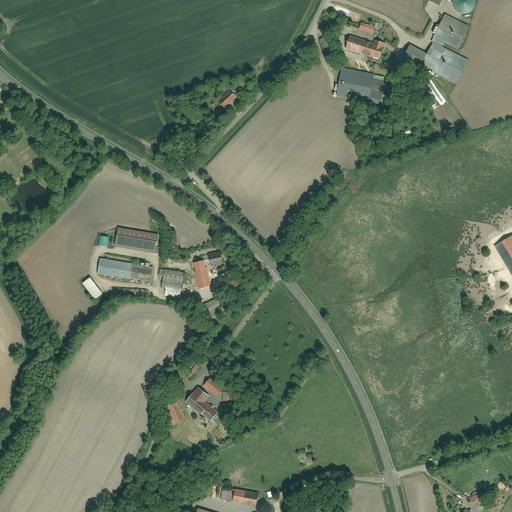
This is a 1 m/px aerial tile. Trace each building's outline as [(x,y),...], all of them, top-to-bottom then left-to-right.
[(474,8),(475,5),(476,2),(475,0),(454,0),(454,2),(454,5),(456,8),(458,11),(462,12),(465,13),(468,12),(471,11),(474,8)] [(458,49),(470,26),(447,14),(435,37),(437,38),(446,43),(458,49)] [(376,26),(364,22),(361,29),(374,33),(376,26)] [(376,43),(353,36),(349,49),(381,59),(387,42),(377,39),(376,43)] [(332,37),(322,40),(326,57),(336,55),(332,37)] [(435,43),(443,47),(446,43),(437,38),(435,43)] [(443,47),(435,43),(430,52),(423,66),(456,83),(468,60),(443,47)] [(423,66),(430,52),(414,44),(406,58),(423,66)] [(385,66),(400,74),(403,68),(388,60),(385,66)] [(374,73),(345,69),(341,94),(371,98),(374,73)] [(244,83),(239,86),(244,92),(249,89),(244,83)] [(228,90),(216,99),(223,108),(236,99),(228,90)] [(391,109),(403,109),(403,101),(391,101),(391,109)] [(7,105),(0,107),(0,114),(9,111),(7,105)] [(160,234),(119,227),(116,245),(157,252),(160,234)] [(109,237),(102,236),(100,246),(108,247),(109,237)] [(511,236),(495,247),(511,275),(511,236)] [(222,251),(210,254),(212,263),(213,266),(225,263),(222,251)] [(206,265),(212,263),(210,254),(204,255),(205,260),(206,265)] [(154,267),(102,258),(100,273),(151,282),(154,267)] [(196,272),(200,288),(212,285),(208,268),(207,268),(206,265),(205,260),(195,262),(198,272),(196,272)] [(185,272),(166,269),(166,270),(165,276),(164,278),(184,282),(185,272)] [(104,293),(93,277),(85,283),(97,298),(104,293)] [(184,282),(164,278),(163,287),(166,287),(182,290),(182,288),(184,282)] [(165,295),(187,299),(189,291),(182,290),(166,287),(165,295)] [(220,298),(205,304),(208,312),(224,305),(220,298)] [(202,366),(192,359),(182,374),(192,381),(202,366)] [(222,387),(210,377),(203,386),(216,396),(222,387)] [(199,396),(194,391),(186,401),(209,420),(217,410),(206,401),(209,397),(203,391),(199,396)] [(185,420),(176,400),(163,406),(173,425),(185,420)] [(222,500),(235,502),(237,490),(224,488),(222,500)] [(235,502),(256,506),(259,494),(237,490),(235,502)] [(477,493),(469,499),(473,504),(481,499),(477,493)]
